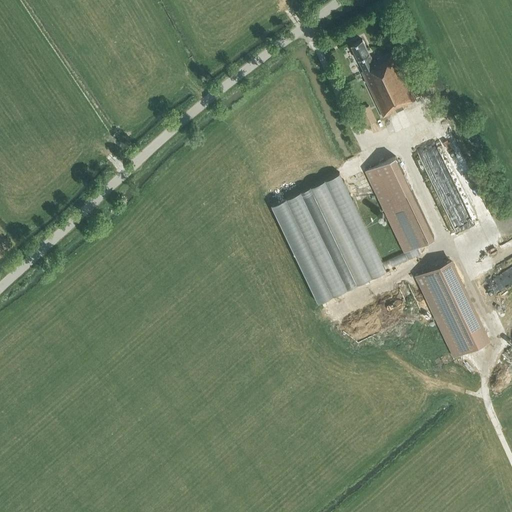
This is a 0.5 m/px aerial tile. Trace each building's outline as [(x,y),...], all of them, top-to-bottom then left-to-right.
[(373,61),(362,39),(351,45),(363,70),(361,71),(383,117),(408,104),(407,103),(416,98),(393,51),(373,61)] [(422,95),(431,91),(424,76),(415,80),(422,95)] [(403,250),(419,243),(433,236),(395,156),(366,169),(403,250)] [(318,302),(386,270),(339,172),(271,204),(318,302)] [(484,342),(445,260),(415,275),(453,356),(484,342)]
